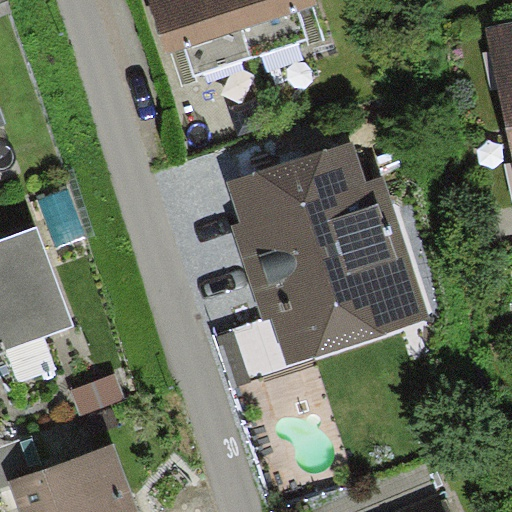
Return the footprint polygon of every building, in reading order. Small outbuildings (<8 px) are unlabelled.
[(196,87),(250,70),(226,0),(144,0),(169,69),(187,62),(196,87)] [(312,0),(226,0),(250,70),(300,53),(292,27),(318,18),(312,0)] [(511,31),(492,36),(511,145),(511,31)] [(241,230),(232,233),(262,324),(273,320),(289,369),(434,322),(390,187),(372,193),(357,148),(227,190),(241,230)] [(40,226),(0,241),(0,351),(3,350),(16,386),(59,370),(46,337),(78,325),(40,226)] [(138,511),(114,446),(9,483),(19,511),(138,511)] [(445,511),(435,485),(362,511),(445,511)]
